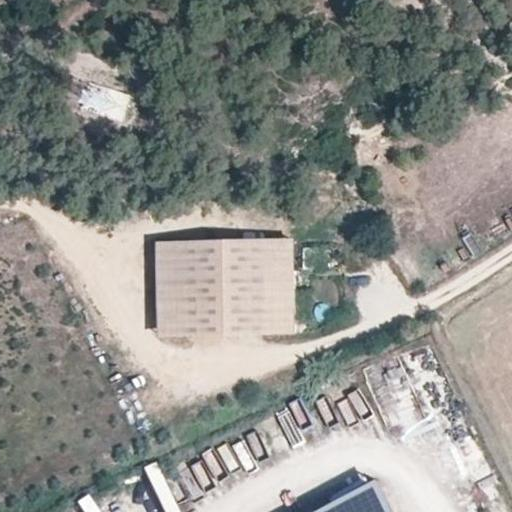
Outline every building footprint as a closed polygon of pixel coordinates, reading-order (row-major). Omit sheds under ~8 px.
[(268,334),(267,272),(296,271),(295,240),(160,244),(162,336),(268,334)] [(303,247),(304,270),(320,269),(319,246),(303,247)] [(297,333),(296,271),(267,272),(268,334),(297,333)] [(225,463),(253,456),(248,435),(220,442),(225,463)] [(396,511),(380,481),(321,511),(396,511)] [(144,511),(137,485),(124,489),(129,511),(144,511)]
